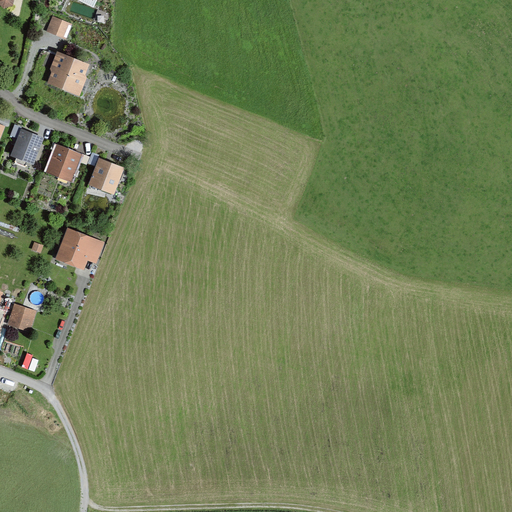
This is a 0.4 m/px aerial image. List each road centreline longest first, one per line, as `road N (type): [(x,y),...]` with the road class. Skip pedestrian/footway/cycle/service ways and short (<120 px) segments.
road 1 (track): [(84,499),(111,510),(319,511)]
road 2 (residential): [(123,154),(22,116),(0,93)]
road 3 (track): [(82,511),(83,468),(63,416),(43,393)]
